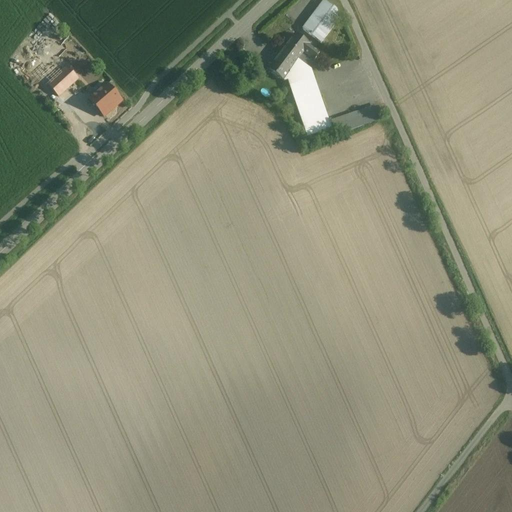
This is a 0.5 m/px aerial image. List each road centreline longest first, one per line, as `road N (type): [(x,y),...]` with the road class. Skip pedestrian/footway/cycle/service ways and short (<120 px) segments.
road 1 (unclassified): [(342,0),(511,385)]
road 2 (tertiary): [(271,0),(0,253)]
road 3 (unclassified): [(421,511),(511,398)]
